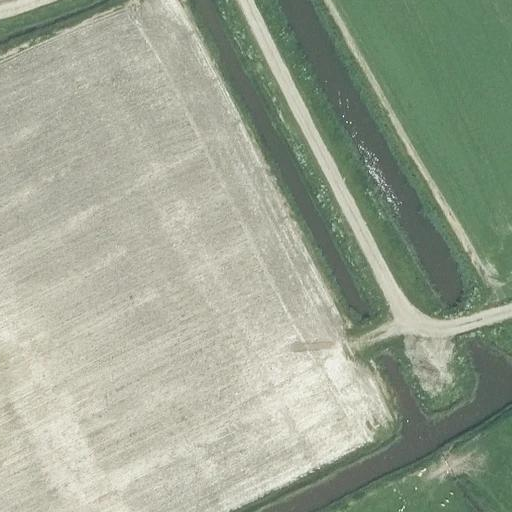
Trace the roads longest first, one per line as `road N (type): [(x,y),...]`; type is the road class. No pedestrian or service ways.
road 1 (track): [(414,325),(243,0)]
road 2 (track): [(511,311),(445,329),(414,325),(324,343)]
